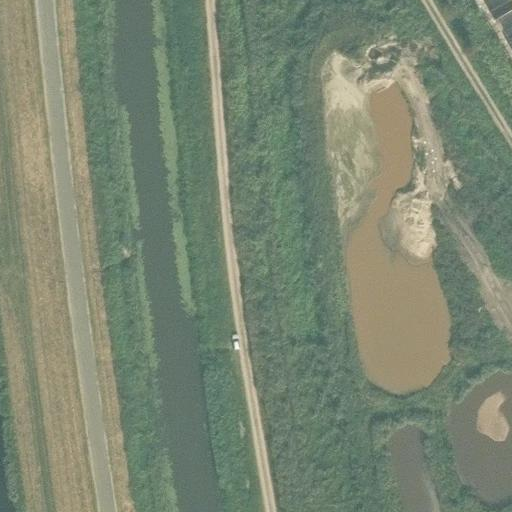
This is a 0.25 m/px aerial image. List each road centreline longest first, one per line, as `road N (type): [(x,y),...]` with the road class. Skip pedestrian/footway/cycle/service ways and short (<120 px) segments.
road 1 (track): [(273,511),(233,265),(206,0)]
road 2 (unclassified): [(103,511),(69,282),(44,0)]
road 3 (track): [(424,0),(511,145)]
